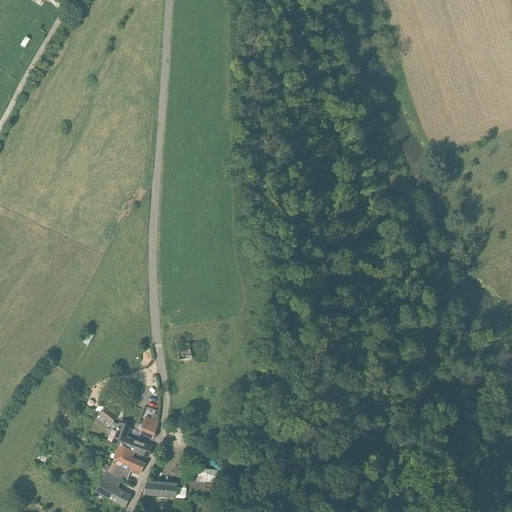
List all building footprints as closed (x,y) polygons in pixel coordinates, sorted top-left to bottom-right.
[(188,338),(175,341),(179,361),(192,359),(188,338)] [(116,410),(109,405),(99,418),(110,426),(117,417),(114,414),(116,410)] [(94,412),(80,406),(78,412),(92,418),(94,412)] [(155,430),(157,423),(147,419),(142,435),(153,438),(155,430)] [(148,457),(151,449),(127,439),(130,428),(119,424),(117,431),(118,432),(115,439),(114,438),(111,444),(118,447),(119,446),(135,452),(148,457)] [(141,473),(145,466),(132,459),(135,452),(119,446),(118,447),(113,460),(114,460),(109,471),(126,480),(132,468),(141,473)] [(108,474),(111,467),(102,463),(99,469),(106,472),(105,473),(108,474)] [(125,507),(130,497),(117,491),(122,480),(105,473),(95,493),(125,507)] [(220,476),(206,474),(203,499),(217,501),(220,476)] [(146,485),(143,495),(187,499),(188,491),(146,485)]
